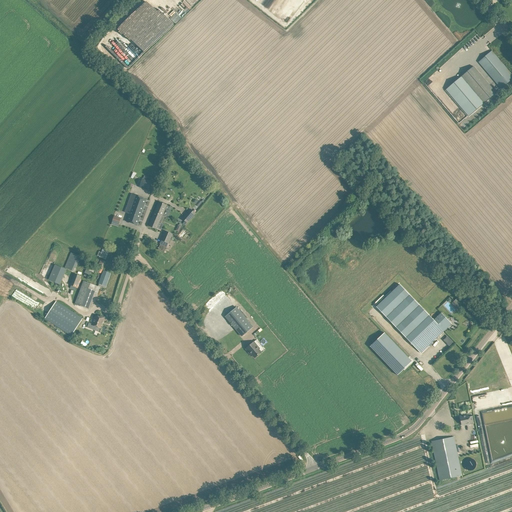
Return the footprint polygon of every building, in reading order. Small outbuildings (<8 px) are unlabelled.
[(285,30),(303,6),(294,0),(246,0),(246,1),(285,30)] [(241,35),(231,46),(238,53),(248,42),(241,35)] [(132,43),(128,48),(132,53),(137,48),(132,43)] [(125,59),(129,55),(125,51),(121,55),(125,59)] [(479,62),(486,70),(501,89),(511,79),(511,74),(492,51),(479,62)] [(473,66),(461,76),(484,103),(501,89),(486,70),(481,75),(473,66)] [(197,75),(191,79),(195,85),(207,77),(205,74),(200,78),(197,75)] [(484,103),(461,76),(446,89),(469,116),(484,103)] [(140,187),(149,190),(151,182),(143,179),(140,187)] [(137,225),(146,200),(146,199),(132,194),(125,212),(127,209),(131,211),(127,222),(137,225)] [(155,212),(162,215),(167,205),(159,202),(155,212)] [(188,223),(196,213),(190,209),(182,218),(188,223)] [(156,229),(162,215),(155,212),(149,226),(156,229)] [(118,224),(120,218),(114,216),(112,222),(118,224)] [(160,244),(166,247),(172,234),(165,231),(161,240),(160,244)] [(99,256),(105,259),(109,251),(103,248),(99,256)] [(71,252),(65,268),(73,271),(74,268),(76,269),(81,256),(71,252)] [(60,284),(66,269),(55,264),(48,279),(60,284)] [(106,287),(111,273),(103,271),(98,284),(106,287)] [(74,273),(70,285),(71,285),(70,288),(75,291),(77,287),(78,288),(81,279),(80,278),(81,276),(74,273)] [(84,281),(75,304),(88,309),(93,293),(97,295),(100,287),(84,281)] [(399,284),(376,307),(421,353),(452,323),(441,313),(434,320),(399,284)] [(461,306),(455,300),(452,303),(458,310),(461,306)] [(57,302),(45,319),(72,336),(83,319),(57,302)] [(242,336),(253,327),(237,307),(225,317),(242,336)] [(96,315),(93,325),(101,328),(105,317),(101,315),(100,317),(96,315)] [(384,333),(370,346),(398,375),(412,361),(384,333)] [(255,358),(262,352),(260,349),(260,348),(254,341),(246,349),(251,355),(252,354),(255,358)] [(474,423),(473,421),(472,416),(468,417),(468,415),(460,416),(461,425),(465,424),(465,425),(474,423)] [(462,476),(455,442),(454,437),(432,441),(440,481),(462,476)]
